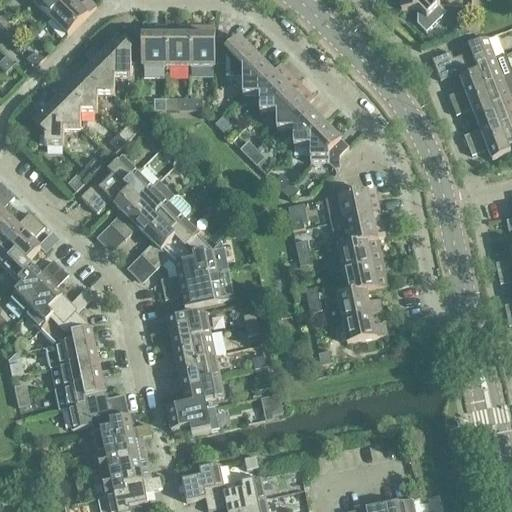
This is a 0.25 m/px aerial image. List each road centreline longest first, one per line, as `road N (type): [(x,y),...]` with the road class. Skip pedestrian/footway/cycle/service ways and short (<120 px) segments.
road 1 (residential): [(437,314),(407,172),(392,146),(257,16),(207,1),(127,0)]
road 2 (residential): [(179,511),(119,285),(0,167)]
road 3 (tertiary): [(510,511),(445,203)]
road 4 (tertiary): [(445,203),(436,167),(393,94),(297,0)]
road 5 (residential): [(474,198),(418,60),(363,0)]
road 6 (residential): [(0,138),(12,113),(122,0)]
road 7 (residential): [(505,345),(474,198)]
